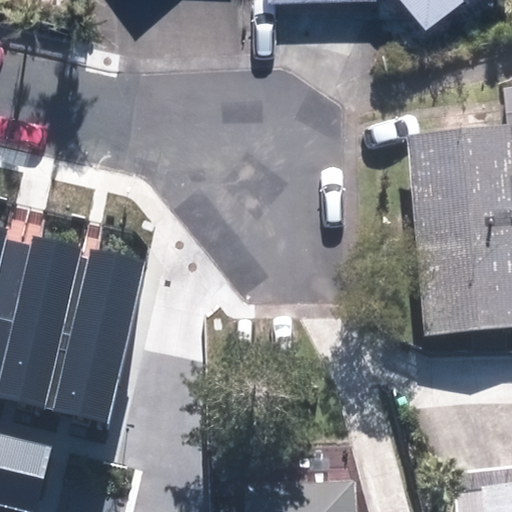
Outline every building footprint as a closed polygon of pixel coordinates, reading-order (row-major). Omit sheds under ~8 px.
[(388,0),(415,25),(437,0),(388,0)] [(511,98),(496,99),(500,140),(511,138),(511,98)] [(511,280),(500,143),(399,152),(416,341),(511,332),(511,280)] [(0,227),(0,336),(24,233),(0,227)] [(24,233),(0,336),(0,396),(52,409),(90,249),(24,233)] [(90,249),(52,409),(110,423),(148,263),(90,249)] [(0,511),(36,511),(53,445),(0,432),(0,511)] [(354,511),(354,484),(244,486),(244,511),(354,511)] [(511,511),(511,500),(463,505),(464,511),(511,511)]
